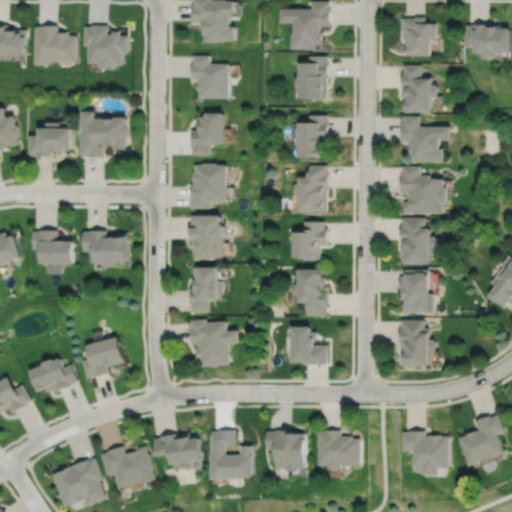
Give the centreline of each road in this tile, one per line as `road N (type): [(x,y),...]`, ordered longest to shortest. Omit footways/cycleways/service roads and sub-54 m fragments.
road 1 (residential): [(511,359),(434,392),(239,392),(137,403),(75,423),(0,464)]
road 2 (residential): [(163,398),(154,330),(156,0)]
road 3 (residential): [(366,0),(363,394)]
road 4 (residential): [(155,194),(0,195)]
